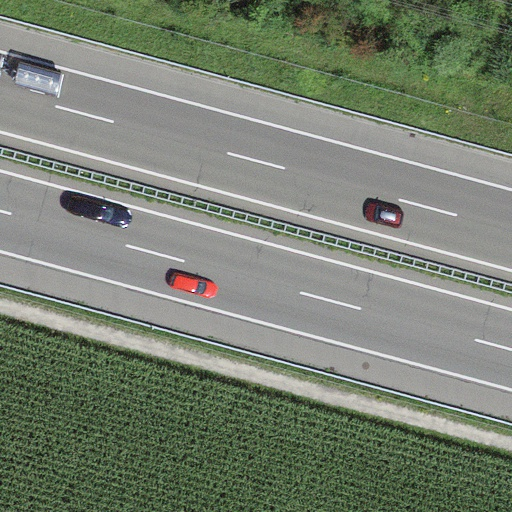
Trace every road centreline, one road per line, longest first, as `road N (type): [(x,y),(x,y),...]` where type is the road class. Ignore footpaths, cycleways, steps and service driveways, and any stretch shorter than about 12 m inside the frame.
road 1 (motorway): [(0,213),(511,352)]
road 2 (motorway): [(511,231),(0,92)]
